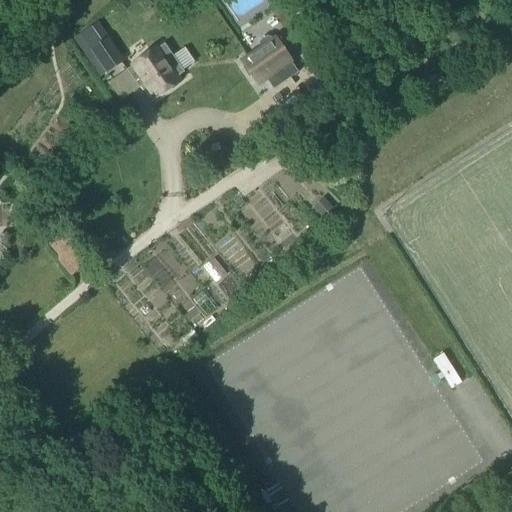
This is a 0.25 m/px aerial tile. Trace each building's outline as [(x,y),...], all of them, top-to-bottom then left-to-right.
[(266,80),(273,91),(298,74),(275,40),(272,42),(270,39),(267,38),(260,43),(259,46),(261,49),(242,63),(257,86),(266,80)] [(122,64),(106,41),(90,51),(106,74),(122,64)] [(139,89),(140,88),(146,85),(155,98),(178,82),(176,79),(184,73),(164,45),(128,70),(126,71),(139,89)] [(319,98),(312,102),(317,112),(324,107),(319,98)] [(323,198),(312,209),(322,219),(333,209),(323,198)] [(308,231),(302,237),(306,242),(313,237),(308,231)]
